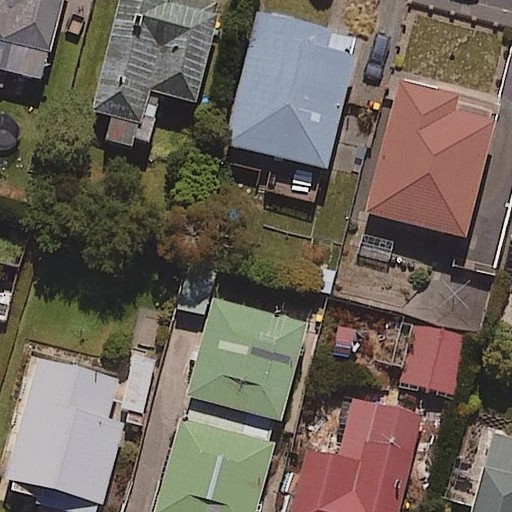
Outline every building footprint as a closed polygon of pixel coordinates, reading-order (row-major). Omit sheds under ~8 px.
[(0,0),(0,73),(44,85),(64,0),(0,0)] [(122,0),(91,111),(144,126),(153,94),(195,106),(223,7),(196,0),(122,0)] [(359,38),(254,12),(222,143),(327,169),(359,38)] [(459,97),(399,81),(361,213),(465,242),(499,121),(456,109),(459,97)] [(177,414),(148,511),(255,511),(275,443),(265,439),(270,420),(280,423),(309,322),(211,294),(181,399),(193,402),(189,417),(177,414)] [(412,325),(399,387),(456,400),(470,337),(412,325)] [(117,380),(35,358),(1,481),(14,485),(9,494),(34,501),(32,507),(50,511),(95,511),(97,507),(103,508),(125,427),(106,422),(117,380)] [(306,449),(290,511),(399,511),(424,413),(350,395),(335,456),(306,449)] [(511,511),(511,441),(496,437),(487,472),(481,471),(471,511),(511,511)]
